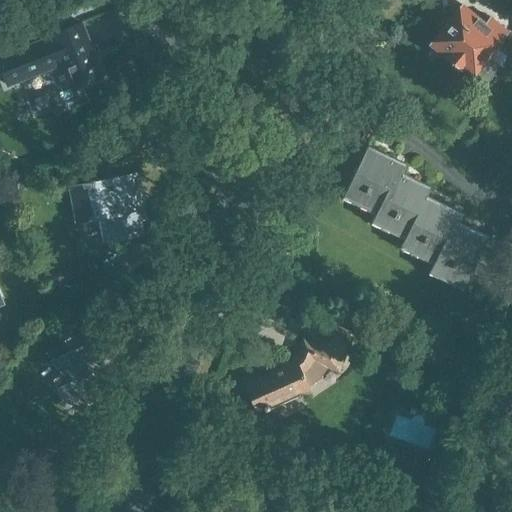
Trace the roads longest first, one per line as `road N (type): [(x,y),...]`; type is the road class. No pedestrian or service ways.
road 1 (residential): [(222,273),(380,0)]
road 2 (residential): [(222,273),(148,0)]
road 3 (residential): [(129,511),(222,273)]
